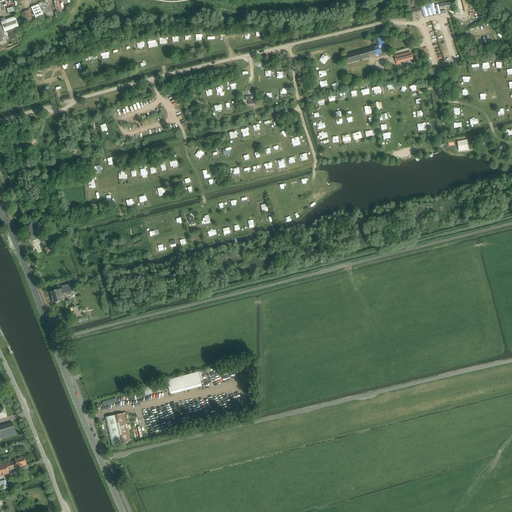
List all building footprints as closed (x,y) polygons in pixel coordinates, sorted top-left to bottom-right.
[(461,0),(454,0),(457,11),(466,9),(464,1),(462,1),(461,0)] [(435,4),(421,8),(421,10),(423,18),(437,14),(435,4)] [(39,5),(31,8),(36,20),(44,17),(39,5)] [(30,10),(22,12),(26,24),(34,21),(30,10)] [(15,17),(1,22),(4,32),(19,27),(15,17)] [(384,42),(383,37),(373,40),(373,39),(367,41),(368,47),(375,46),(344,55),(346,64),(376,56),(376,58),(382,56),(382,55),(388,54),(385,46),(387,45),(386,41),(384,42)] [(411,53),(398,56),(400,62),(412,59),(411,53)] [(319,61),(325,64),(329,58),(324,54),(319,61)] [(382,93),(380,86),(374,87),(375,95),(382,93)] [(231,139),(238,137),(237,131),(229,132),(231,139)] [(353,133),(355,140),(363,138),(361,131),(353,133)] [(223,150),(224,155),(232,153),(230,147),(226,148),(226,149),(223,150)] [(198,148),(194,153),(200,157),(204,152),(198,148)] [(32,222),(22,225),(28,241),(37,237),(32,222)] [(47,254),(53,253),(55,248),(50,244),(45,248),(47,254)] [(75,283),(61,286),(61,289),(51,291),(53,300),(58,299),(59,301),(61,300),(60,298),(61,298),(63,295),(63,294),(79,290),(79,288),(76,288),(76,286),(81,284),(80,281),(75,283)] [(81,304),(81,302),(76,304),(78,313),(83,312),(83,310),(85,309),(84,304),(83,304),(83,303),(81,304)] [(84,315),(81,316),(82,322),(86,321),(86,320),(90,319),(89,314),(84,315)] [(198,371),(167,379),(168,382),(169,389),(170,393),(201,384),(198,371)] [(144,395),(169,389),(168,382),(142,389),(144,395)] [(115,415),(105,417),(112,447),(122,444),(132,442),(125,413),(115,415)] [(12,423),(0,426),(0,438),(16,434),(12,423)] [(24,456),(15,459),(15,461),(0,465),(0,476),(9,474),(8,471),(27,465),(24,456)] [(6,479),(0,481),(0,487),(1,490),(9,487),(6,479)]
